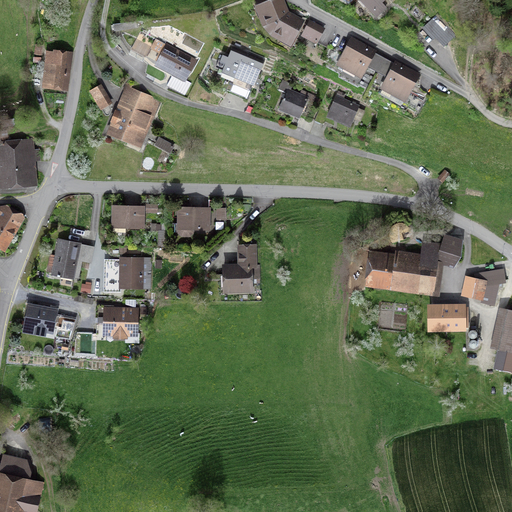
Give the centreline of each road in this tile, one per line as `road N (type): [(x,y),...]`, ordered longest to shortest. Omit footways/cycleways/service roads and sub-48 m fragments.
road 1 (unclassified): [(511,256),(447,219),(361,205),(250,190),(52,184)]
road 2 (unclassified): [(52,184),(91,0)]
